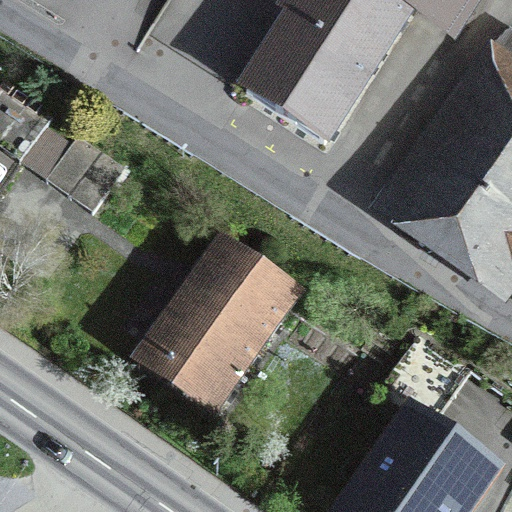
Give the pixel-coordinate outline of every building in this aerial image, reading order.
[(457,33),(478,0),(305,0),(245,95),(324,145),(413,5),(457,33)] [(497,75),(403,209),(511,283),(511,35),(510,34),(497,75)] [(0,151),(20,165),(43,132),(52,118),(0,81),(0,151)] [(44,133),(43,132),(20,165),(92,216),(125,169),(78,136),(69,150),(44,133)] [(223,245),(142,359),(217,411),(297,296),(223,245)] [(410,433),(424,443),(472,373),(419,336),(370,405),(410,433)] [(459,511),(480,482),(424,443),(410,433),(354,511),(459,511)]
